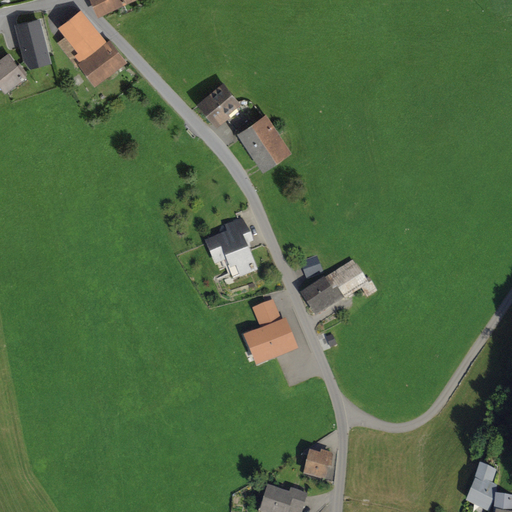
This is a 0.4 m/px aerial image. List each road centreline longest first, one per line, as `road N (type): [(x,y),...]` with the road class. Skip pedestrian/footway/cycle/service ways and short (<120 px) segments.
road 1 (tertiary): [(78,0),(246,182),(335,391),(343,436),(338,491)]
road 2 (track): [(342,415),(394,427),(431,417),(511,301)]
